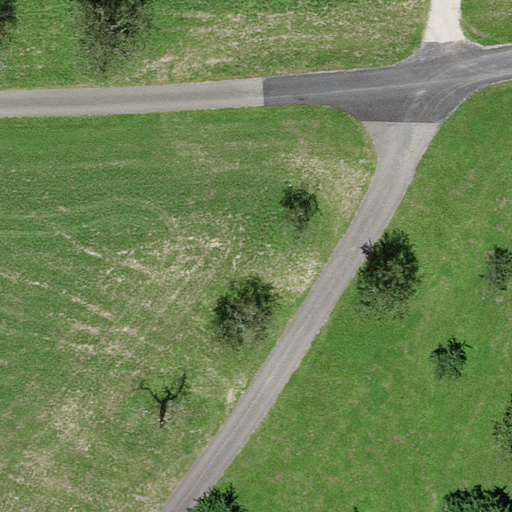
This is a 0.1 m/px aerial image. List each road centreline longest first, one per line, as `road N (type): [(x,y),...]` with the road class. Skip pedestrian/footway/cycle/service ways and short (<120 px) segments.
road 1 (track): [(179,511),(358,243),(421,79),(438,0)]
road 2 (track): [(0,89),(421,79),(511,67)]
